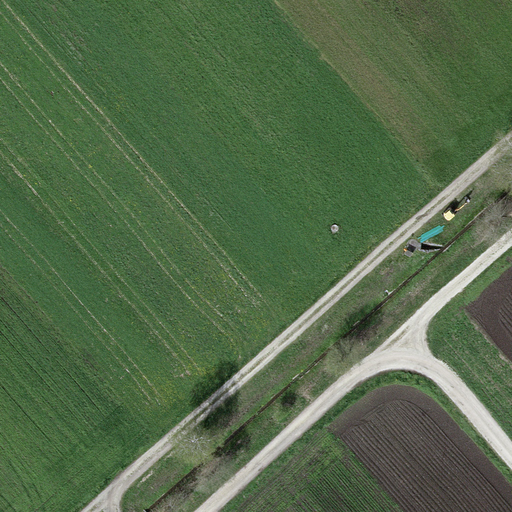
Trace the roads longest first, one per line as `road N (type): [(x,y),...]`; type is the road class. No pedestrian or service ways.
road 1 (track): [(511,145),(101,511)]
road 2 (track): [(511,245),(203,511)]
road 3 (track): [(406,338),(511,458)]
